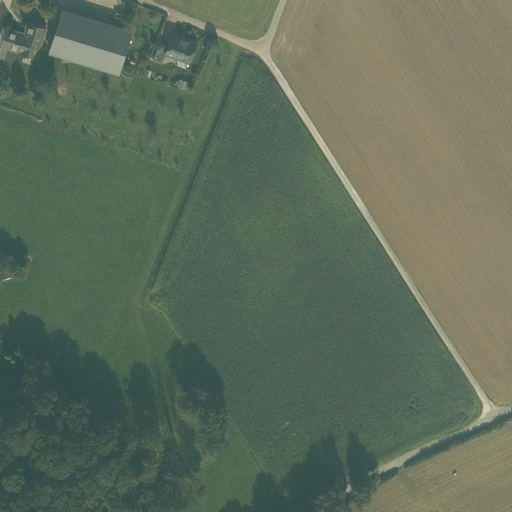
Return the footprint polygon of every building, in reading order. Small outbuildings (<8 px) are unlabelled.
[(62,10),(49,53),(118,75),(132,31),(62,10)] [(24,56),(37,60),(46,29),(28,23),(24,35),(6,29),(1,47),(1,48),(7,50),(25,55),(24,56)] [(179,59),(188,62),(189,60),(191,59),(193,54),(192,52),(196,42),(186,39),(186,40),(173,35),(168,46),(165,53),(166,53),(179,59)] [(153,60),(162,64),(166,53),(165,53),(168,46),(160,43),(153,60)] [(185,69),(188,62),(179,59),(177,65),(185,69)] [(179,79),(177,87),(186,89),(188,82),(179,79)] [(8,268),(0,270),(0,279),(0,280),(11,277),(8,268)] [(21,442),(27,448),(40,436),(34,430),(21,442)]
